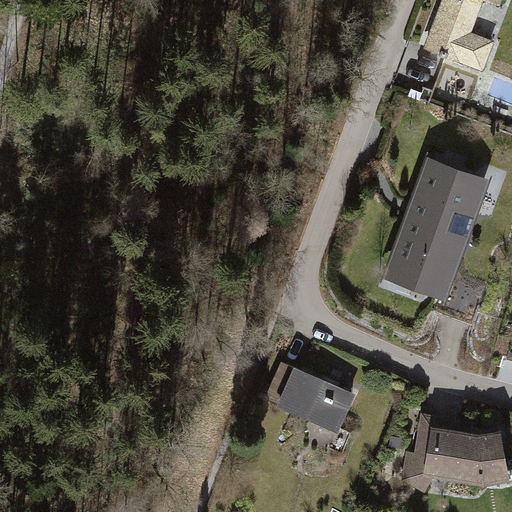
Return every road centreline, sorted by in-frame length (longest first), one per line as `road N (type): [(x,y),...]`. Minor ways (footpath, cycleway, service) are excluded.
road 1 (residential): [(403,0),(300,263),(297,297),(315,320),(404,360),(511,389)]
road 2 (track): [(300,263),(200,511)]
